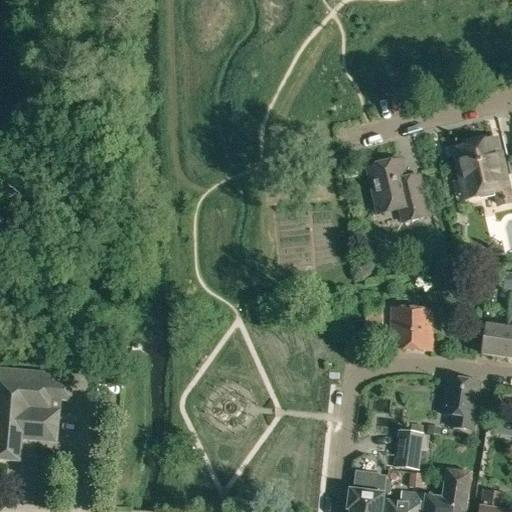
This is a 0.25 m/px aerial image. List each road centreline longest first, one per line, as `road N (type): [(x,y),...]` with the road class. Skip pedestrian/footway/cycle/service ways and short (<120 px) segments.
road 1 (residential): [(339,511),(351,395),(372,369),(428,365),(511,377)]
road 2 (residential): [(343,139),(511,100)]
